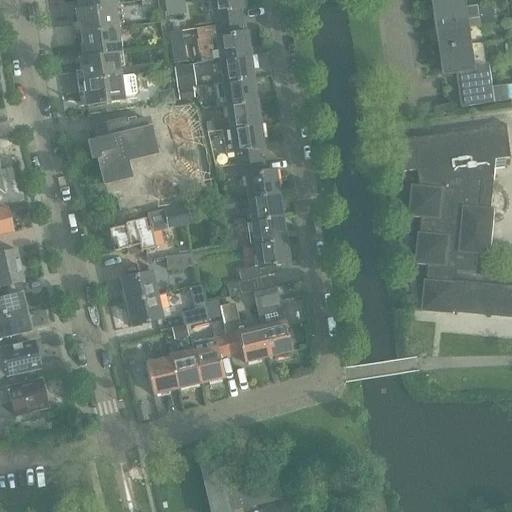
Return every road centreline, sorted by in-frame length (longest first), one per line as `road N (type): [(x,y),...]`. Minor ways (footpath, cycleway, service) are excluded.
road 1 (residential): [(138,437),(322,384),(276,0)]
road 2 (residential): [(18,0),(33,100),(113,444)]
